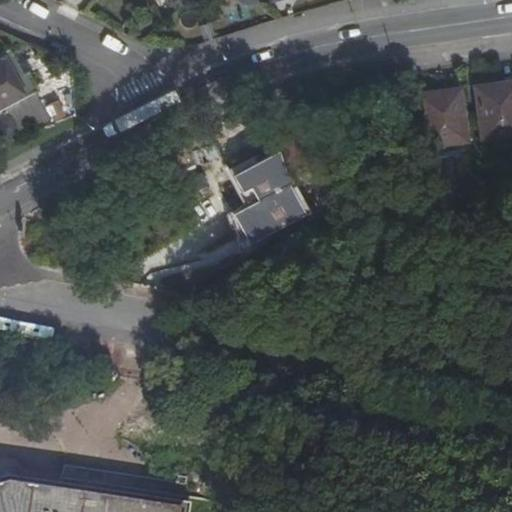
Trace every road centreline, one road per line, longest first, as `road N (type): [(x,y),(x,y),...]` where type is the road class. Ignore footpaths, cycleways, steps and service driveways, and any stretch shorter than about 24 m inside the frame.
road 1 (secondary): [(511,19),(288,57),(164,103)]
road 2 (residential): [(0,3),(116,60),(164,103)]
road 3 (secondary): [(164,103),(0,196)]
road 4 (residential): [(0,306),(163,339)]
